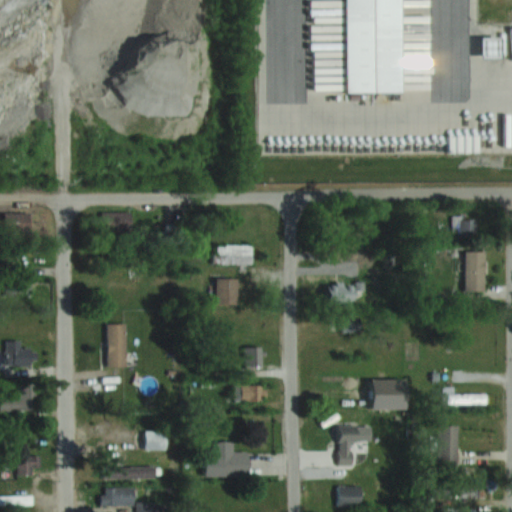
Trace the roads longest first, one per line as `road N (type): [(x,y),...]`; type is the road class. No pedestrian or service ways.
road 1 (residential): [(511,191),(0,198)]
road 2 (residential): [(289,194),(291,511)]
road 3 (residential): [(64,200),(64,511)]
